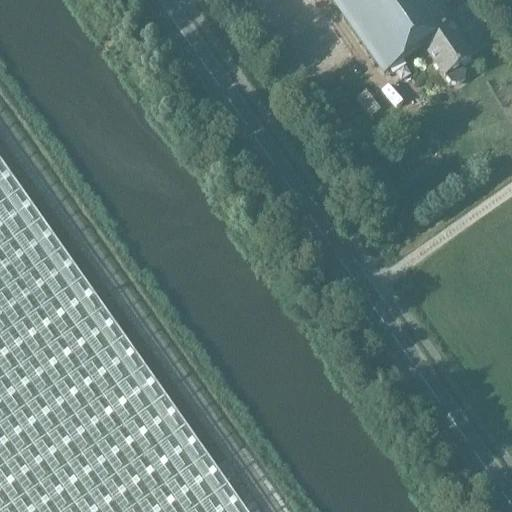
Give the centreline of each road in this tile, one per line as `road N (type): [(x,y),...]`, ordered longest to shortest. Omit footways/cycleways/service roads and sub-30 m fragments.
road 1 (primary): [(511,504),(158,0)]
road 2 (unknown): [(284,511),(0,106)]
